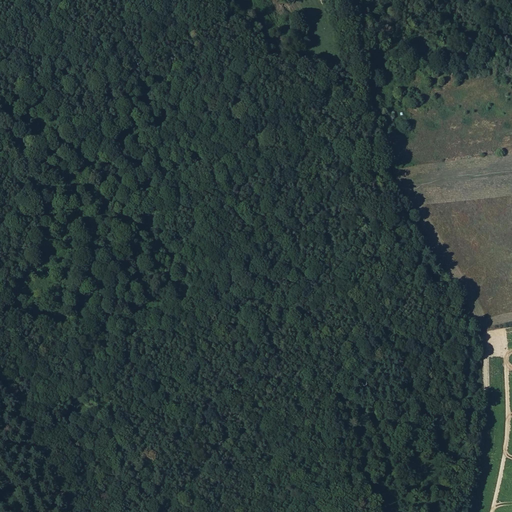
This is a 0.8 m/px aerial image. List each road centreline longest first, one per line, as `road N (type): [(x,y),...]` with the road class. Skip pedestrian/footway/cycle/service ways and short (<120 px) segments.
road 1 (track): [(338,0),(376,152),(397,185),(381,319),(346,374),(332,485),(318,511)]
road 2 (track): [(68,511),(0,389)]
